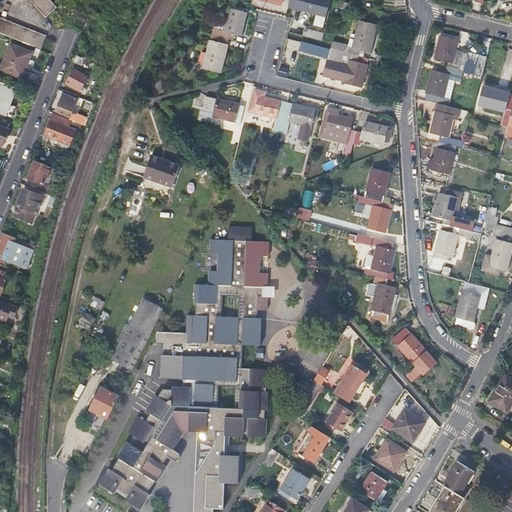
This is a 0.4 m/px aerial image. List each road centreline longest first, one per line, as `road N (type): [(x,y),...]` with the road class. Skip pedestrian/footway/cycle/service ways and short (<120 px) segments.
road 1 (residential): [(483,367),(437,333),(422,305),(404,111)]
road 2 (residential): [(270,28),(258,77),(404,111)]
road 3 (residential): [(0,200),(66,37)]
road 4 (residential): [(394,387),(312,511)]
